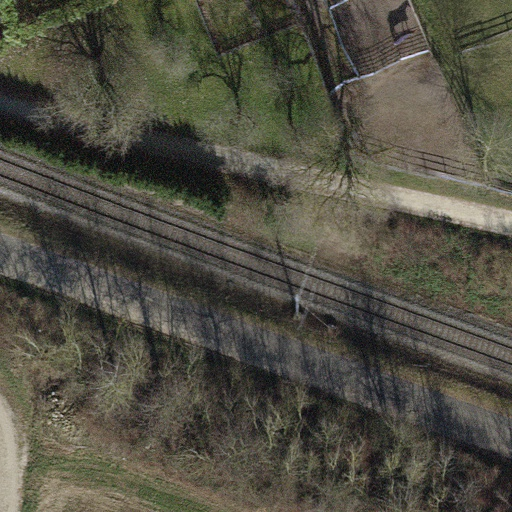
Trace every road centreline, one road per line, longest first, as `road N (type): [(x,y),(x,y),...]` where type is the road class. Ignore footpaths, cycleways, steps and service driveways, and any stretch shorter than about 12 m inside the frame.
road 1 (unclassified): [(0,251),(511,436)]
road 2 (track): [(0,96),(216,160),(511,227)]
